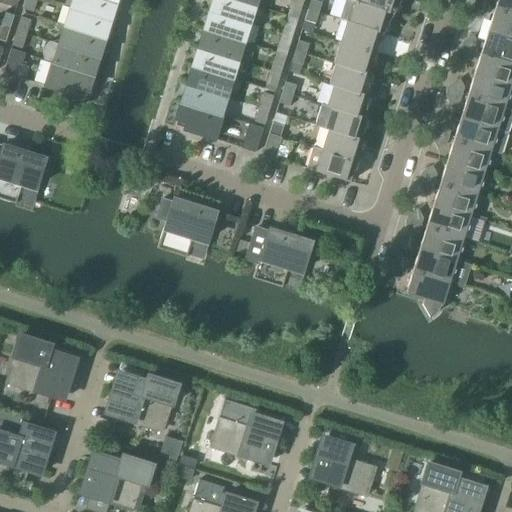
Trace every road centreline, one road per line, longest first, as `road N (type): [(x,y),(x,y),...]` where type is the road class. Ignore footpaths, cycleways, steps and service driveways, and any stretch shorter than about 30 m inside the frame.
road 1 (residential): [(449,0),(379,230),(147,160)]
road 2 (residential): [(147,160),(199,0)]
road 3 (residential): [(46,511),(90,368)]
road 4 (residential): [(90,142),(131,0)]
